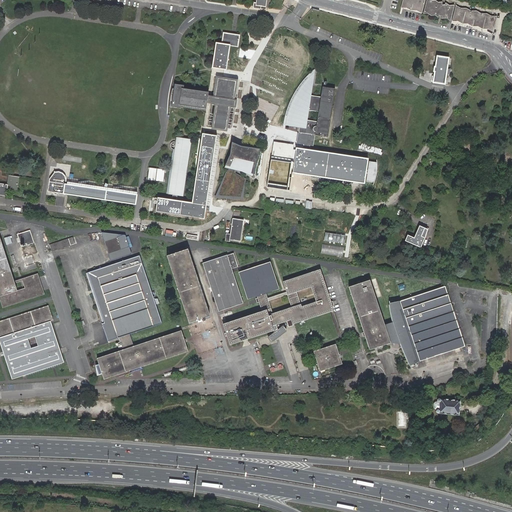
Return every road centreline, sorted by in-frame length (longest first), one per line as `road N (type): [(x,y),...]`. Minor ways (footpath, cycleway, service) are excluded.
road 1 (residential): [(0,396),(420,385),(481,366)]
road 2 (motorway): [(511,434),(492,453),(433,469),(150,456)]
road 3 (motorway): [(196,478),(397,511)]
road 4 (motorway): [(0,467),(196,478)]
road 5 (motorway): [(336,481),(150,456)]
road 6 (motorway): [(501,511),(336,481)]
road 7 (motorway): [(150,456),(0,449)]
road 8 (tertiary): [(383,18),(494,47),(511,64)]
road 9 (motorway): [(469,511),(336,481)]
